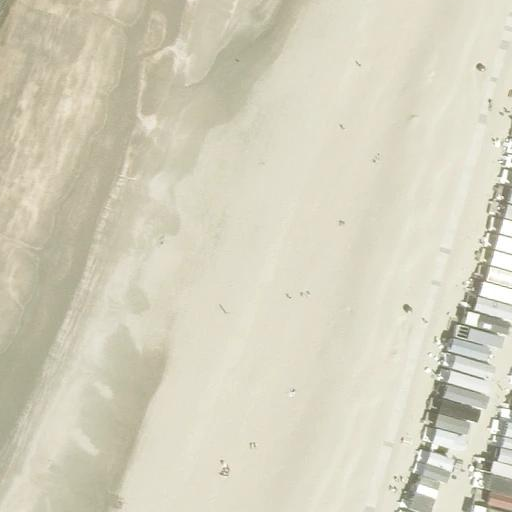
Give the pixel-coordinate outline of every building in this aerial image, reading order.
[(511,214),(494,210),(471,304),(509,313),(511,298),(511,214)] [(472,414),(476,400),(484,403),(488,390),(443,377),(426,436),(458,445),(468,413),(472,414)] [(511,447),(511,417),(499,415),(493,444),(511,447)] [(404,507),(420,511),(426,511),(444,454),(422,448),(404,507)] [(511,477),(488,475),(484,504),(511,507),(511,493),(511,494),(511,485),(511,477)] [(511,511),(469,503),(467,511),(511,511)]
